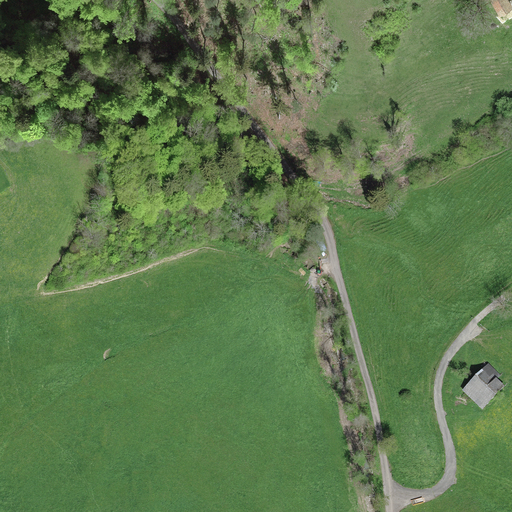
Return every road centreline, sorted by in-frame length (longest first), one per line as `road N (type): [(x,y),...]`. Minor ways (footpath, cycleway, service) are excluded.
road 1 (track): [(159,0),(326,219),(376,412),(391,511)]
road 2 (track): [(479,316),(438,382),(450,477),(439,491),(391,501)]
